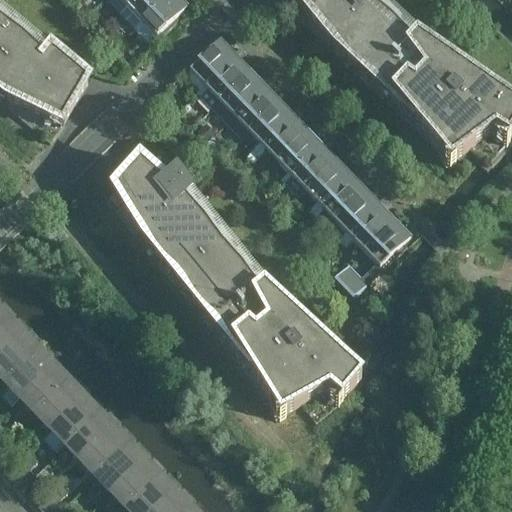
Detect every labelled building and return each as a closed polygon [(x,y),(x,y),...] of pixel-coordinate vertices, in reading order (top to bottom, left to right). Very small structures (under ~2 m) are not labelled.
[(116,0),(127,10),(137,0),(107,0),(105,2),(108,6),(113,0),(116,0)] [(134,32),(167,0),(137,0),(127,10),(119,17),(134,32)] [(175,23),(186,12),(174,0),(167,0),(134,32),(137,36),(144,29),(159,43),(177,25),(175,23)] [(464,80),(461,82),(415,39),(375,1),(376,0),(375,0),(304,0),(293,18),(437,155),(445,171),(449,170),(450,171),(455,166),(455,165),(469,154),(470,155),(471,155),(486,170),(505,151),(506,151),(510,144),(509,143),(511,138),(511,109),(485,91),(466,77),(464,80)] [(0,105),(50,147),(59,136),(70,117),(87,87),(51,56),(50,58),(0,15),(0,105)] [(418,37),(415,39),(461,82),(464,80),(466,77),(418,37)] [(197,98),(243,53),(240,50),(231,59),(219,46),(208,57),(205,54),(187,72),(201,87),(194,94),(197,98)] [(219,106),(249,77),(237,65),(246,57),(243,53),(197,98),(200,101),(207,94),(219,106)] [(226,128),(272,83),(269,80),(260,88),(249,77),(219,106),(211,113),(226,128)] [(248,136),(277,107),(266,95),(275,87),(272,83),(226,128),(240,142),(248,136)] [(255,157),(301,113),(298,110),(289,118),(277,107),(248,136),(259,147),(252,154),(255,157)] [(277,165),(306,137),(295,125),(304,117),(301,113),(255,157),(258,161),(265,154),(277,165)] [(284,187),(330,143),(326,140),(318,148),(306,137),(277,165),(288,177),(281,184),(284,187)] [(305,195),(335,166),(324,155),(333,146),(330,143),(284,187),(287,191),(294,184),(305,195)] [(313,217),(358,173),(355,170),(347,178),(335,166),(305,195),(317,207),(310,214),(313,217)] [(303,338),(191,199),(192,198),(176,179),(170,184),(164,188),(156,181),(140,167),(130,178),(126,182),(122,187),(107,205),(269,406),(275,424),(278,423),(279,424),(286,419),(285,418),(301,410),(316,428),(337,411),(338,412),(342,405),(354,391),(361,382),(354,375),(308,334),(305,336),(303,338)] [(334,225),(364,197),(353,185),(362,176),(358,173),(313,217),(316,221),(323,214),(334,225)] [(341,247),(387,203),(384,200),(375,208),(364,197),(334,225),(346,237),(338,244),(341,247)] [(365,257),(395,228),(382,215),(391,206),(387,203),(341,247),(345,251),(352,244),(363,255),(365,257)] [(357,300),(407,252),(406,252),(402,248),(408,242),(395,228),(365,257),(376,268),(360,284),(348,272),(349,270),(348,270),(334,283),(353,303),(357,300)] [(268,286),(264,290),(303,338),(308,334),(268,286)] [(0,333),(9,325),(0,315),(0,333)] [(0,363),(24,341),(9,325),(0,333),(0,363)] [(0,382),(6,388),(39,356),(24,341),(0,363),(0,382)] [(21,404),(54,372),(39,356),(6,388),(11,393),(4,400),(13,410),(20,403),(21,404)] [(36,419),(69,387),(54,372),(21,404),(36,419)] [(51,435),(84,403),(69,387),(36,419),(51,435)] [(66,450),(99,418),(84,403),(51,435),(52,436),(45,443),(54,452),(61,445),(66,450)] [(81,466),(114,434),(99,418),(66,450),(81,466)] [(96,481),(129,449),(114,434),(81,466),(96,481)] [(27,457),(18,448),(11,455),(18,463),(20,465),(27,457)] [(111,497),(144,465),(129,449),(96,481),(111,497)] [(0,474),(3,478),(18,463),(11,455),(0,465),(0,474)] [(36,467),(27,457),(20,465),(21,466),(29,474),(36,467)] [(125,511),(126,511),(159,481),(144,465),(111,497),(125,511)] [(29,474),(21,466),(6,480),(14,488),(29,474)] [(57,488),(48,479),(41,486),(48,494),(50,496),(57,488)] [(157,511),(174,496),(159,481),(126,511),(157,511)] [(33,508),(48,494),(41,486),(26,500),(33,508)] [(67,498),(57,488),(50,496),(51,497),(59,505),(67,498)] [(188,511),(189,511),(174,496),(157,511),(188,511)] [(51,511),(59,505),(51,497),(36,511),(51,511)]
